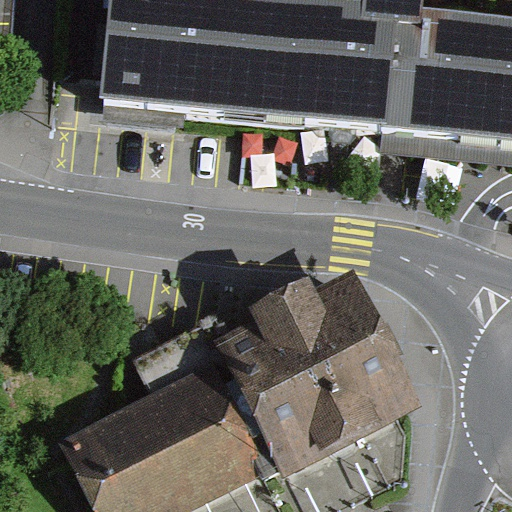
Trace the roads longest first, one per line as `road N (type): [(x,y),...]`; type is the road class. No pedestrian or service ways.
road 1 (secondary): [(0,203),(357,251)]
road 2 (secondary): [(357,251),(445,308),(506,395)]
road 3 (secondary): [(511,284),(408,250),(357,251)]
